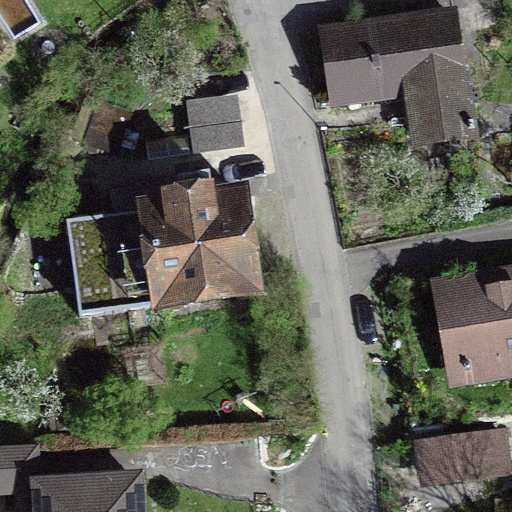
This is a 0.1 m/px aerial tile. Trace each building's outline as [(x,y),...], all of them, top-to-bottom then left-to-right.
[(458,6),(318,27),(331,112),(404,101),(411,151),(478,141),(458,6)] [(237,97),(186,103),(193,156),(244,149),(237,97)] [(135,113),(98,102),(84,146),(120,158),(135,113)] [(189,157),(186,137),(144,143),(147,163),(189,157)] [(113,218),(66,225),(79,318),(128,311),(130,328),(147,326),(144,309),(150,308),(152,319),(265,303),(248,188),(215,192),(214,189),(211,189),(209,178),(109,192),(113,218)] [(511,268),(431,282),(449,392),(511,381),(511,268)] [(511,476),(506,430),(413,442),(419,489),(511,477),(511,476)] [(0,499),(31,498),(30,483),(41,483),(38,447),(0,449),(0,499)] [(147,511),(145,474),(41,483),(30,483),(31,498),(31,511),(147,511)]
